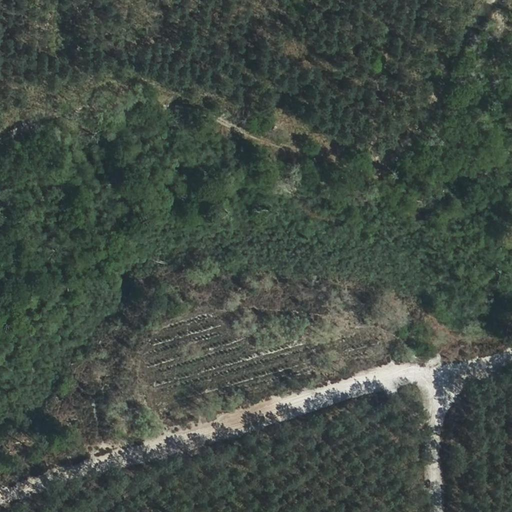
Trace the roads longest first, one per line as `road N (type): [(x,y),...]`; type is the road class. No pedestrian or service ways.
road 1 (track): [(511,361),(0,489)]
road 2 (track): [(437,511),(430,378)]
